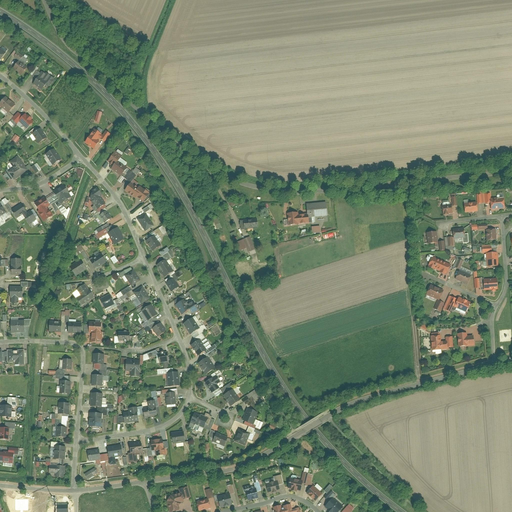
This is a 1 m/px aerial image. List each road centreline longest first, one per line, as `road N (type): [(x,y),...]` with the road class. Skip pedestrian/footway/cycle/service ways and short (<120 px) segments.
road 1 (tertiary): [(400,511),(297,409),(154,152),(88,79),(0,11)]
road 2 (residential): [(511,170),(304,190),(221,176),(191,159),(71,51),(42,0)]
road 3 (unclassified): [(319,420),(231,470),(144,482)]
road 4 (residential): [(494,365),(367,398),(319,420)]
road 5 (residential): [(0,342),(78,346),(77,440)]
road 6 (residential): [(502,234),(506,280),(492,316),(494,365)]
road 7 (residential): [(189,398),(157,429),(77,440)]
